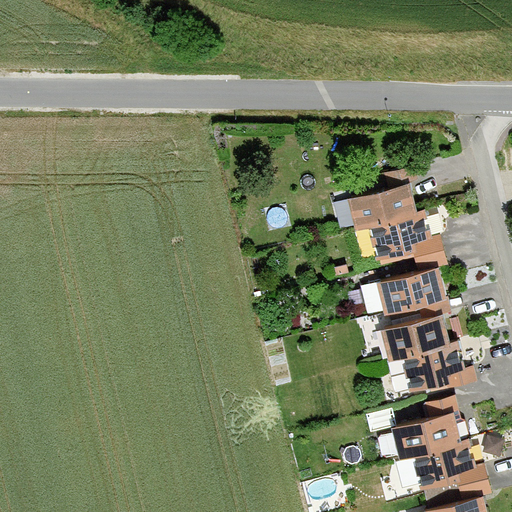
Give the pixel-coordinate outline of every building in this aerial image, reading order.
[(376,226),(427,209),(420,180),(355,196),(364,230),(376,226)] [(436,206),(427,209),(376,226),(389,260),(447,243),(436,206)] [(462,301),(452,264),(390,281),(400,318),(462,301)] [(412,359),(466,339),(458,310),(384,332),(394,364),(412,359)] [(475,337),(466,339),(412,359),(423,393),(485,378),(475,337)] [(412,459),(422,456),(473,438),(464,408),(402,429),(412,459)] [(473,438),(422,456),(431,489),(492,473),(482,435),(473,438)] [(432,511),(499,511),(494,494),(432,510),(432,511)]
